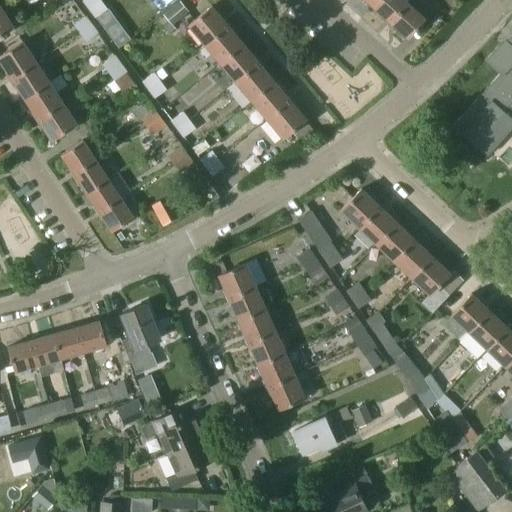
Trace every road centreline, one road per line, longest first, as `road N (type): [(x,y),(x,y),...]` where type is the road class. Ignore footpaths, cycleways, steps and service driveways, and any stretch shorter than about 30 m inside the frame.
road 1 (residential): [(267,511),(259,470),(165,255)]
road 2 (residential): [(165,255),(256,211),(362,139)]
road 3 (residential): [(102,282),(0,120)]
road 4 (residential): [(458,241),(362,139)]
road 5 (residential): [(417,91),(316,0)]
road 6 (residential): [(417,91),(502,0)]
